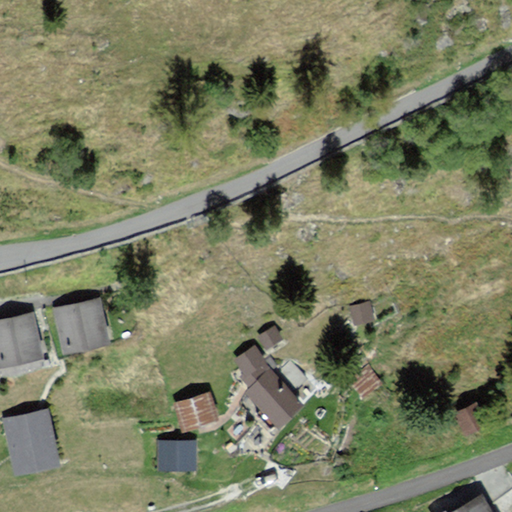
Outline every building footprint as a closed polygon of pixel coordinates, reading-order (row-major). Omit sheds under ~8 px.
[(92,304),(47,314),(57,360),(102,350),(92,304)] [(28,318),(0,323),(0,368),(37,361),(28,318)] [(262,370),(237,393),(272,431),(297,407),(262,370)] [(177,400),(186,426),(221,414),(212,388),(177,400)] [(471,407),(450,417),(463,441),(483,430),(471,407)] [(40,415),(0,421),(0,424),(8,475),(49,468),(40,415)] [(161,464),(200,465),(200,438),(161,438),(161,464)] [(482,511),(477,501),(455,511),(482,511)]
